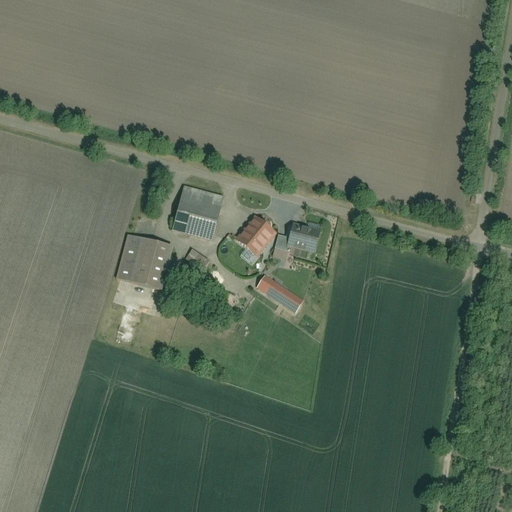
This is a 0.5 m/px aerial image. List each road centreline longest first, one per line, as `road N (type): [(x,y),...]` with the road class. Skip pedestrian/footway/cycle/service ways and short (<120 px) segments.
road 1 (unclassified): [(480,247),(0,119)]
road 2 (track): [(480,247),(439,511)]
road 3 (residential): [(511,44),(480,247)]
